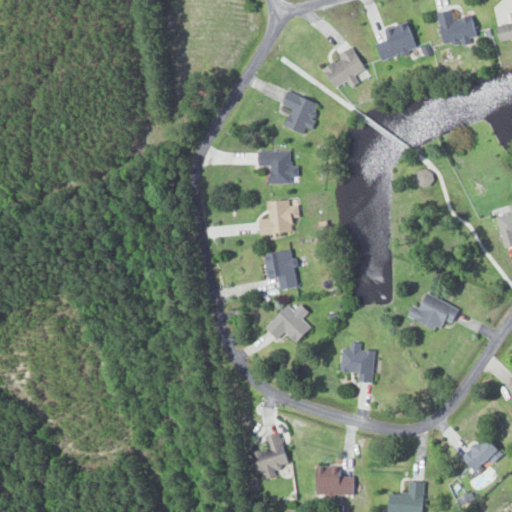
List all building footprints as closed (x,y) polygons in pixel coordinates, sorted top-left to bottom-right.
[(458,19),(457,10),(443,11),(447,45),(483,41),(480,17),(458,19)] [(423,48),(414,21),(388,29),(391,39),(380,43),(386,60),(423,48)] [(370,67),(356,47),(326,67),(340,87),(370,67)] [(295,108),(288,126),(309,134),(322,102),(292,90),(286,104),(295,108)] [(301,165),(294,165),(294,150),(261,150),(261,165),(274,165),(274,183),(301,183),(301,165)] [(264,234),(300,232),(297,200),(273,202),(274,218),(263,219),(264,234)] [(511,213),(501,215),(508,248),(511,246),(511,213)] [(270,278),(282,276),(284,289),(301,287),(297,250),(268,253),(270,278)] [(464,309),(432,291),(423,306),(419,304),(413,315),(442,331),(449,319),(456,323),(464,309)] [(270,326),(282,338),(289,331),(301,342),(316,328),(307,318),(313,312),(304,303),(298,309),(293,303),(270,326)] [(377,381),(379,349),(366,349),(366,342),(348,341),(346,370),(361,371),(360,380),(377,381)] [(269,436),(272,447),(255,451),(261,477),(295,469),(286,432),(269,436)] [(467,453),(477,470),(507,453),(497,436),(467,453)] [(359,475),(345,475),(345,466),(322,466),(322,494),(359,494),(359,475)] [(394,492),(394,511),(427,511),(427,481),(412,481),(412,492),(394,492)]
